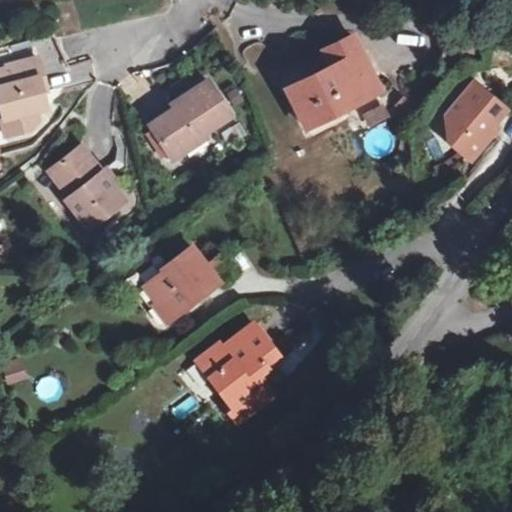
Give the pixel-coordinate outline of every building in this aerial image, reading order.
[(480,34),(450,32),(449,54),(479,55),(480,34)] [(325,71),(356,57),(347,39),(316,54),(325,71)] [(325,71),(296,85),(304,105),(298,108),(307,127),(373,94),(356,57),(325,71)] [(6,136),(20,131),(32,127),(36,121),(34,110),(43,106),(40,92),(45,90),(35,60),(0,69),(0,107),(3,118),(0,119),(6,136)] [(171,154),(174,159),(206,137),(203,134),(231,115),(209,82),(180,100),(182,104),(150,124),(154,129),(171,154)] [(473,82),(448,113),(449,143),(470,159),(496,127),(492,124),(505,107),(473,82)] [(171,154),(154,129),(145,137),(162,160),(171,154)] [(333,157),(354,151),(348,129),(327,135),(333,157)] [(52,170),(94,226),(124,201),(82,148),(52,170)] [(172,318),(219,282),(206,265),(194,249),(146,286),(172,318)] [(220,254),(206,265),(219,282),(233,271),(220,254)] [(202,358),(247,415),(274,394),(265,382),(256,388),(251,380),(280,358),(255,325),(222,350),(218,345),(202,358)] [(37,381),(42,397),(60,391),(56,375),(37,381)]
